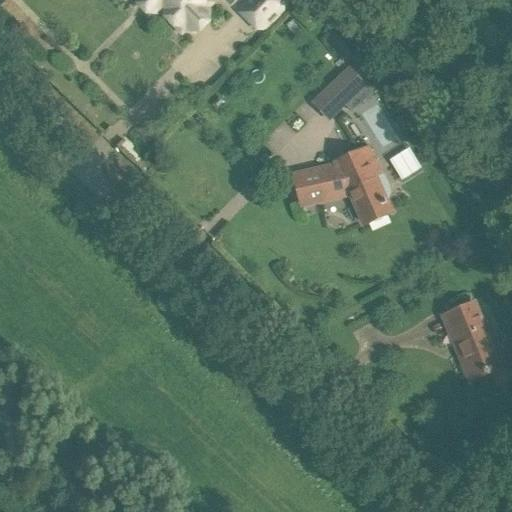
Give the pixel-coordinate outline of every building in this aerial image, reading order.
[(137,0),(137,4),(147,13),(162,14),(182,34),(212,3),(209,0),(137,0)] [(267,30),(285,14),(285,3),(282,0),(241,0),(238,3),(237,14),(255,32),(267,30)] [(326,0),(311,0),(310,1),(319,13),(330,4),(326,0)] [(367,86),(349,68),(337,80),(354,98),(367,86)] [(394,212),(385,191),(389,189),(370,145),(332,162),(333,166),(295,175),(302,206),(351,195),(364,226),(394,212)] [(470,381),(509,365),(498,342),(494,344),(477,305),(445,318),(470,381)]
